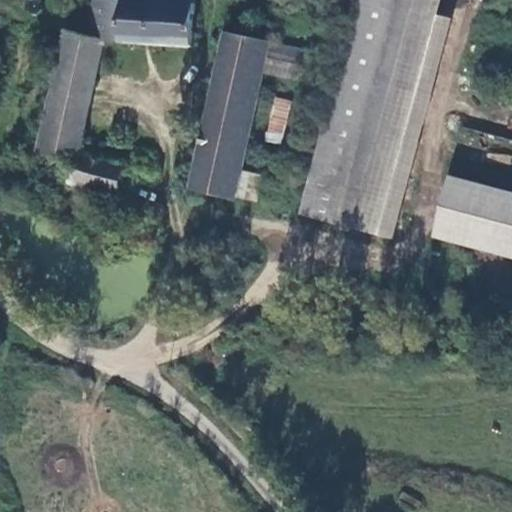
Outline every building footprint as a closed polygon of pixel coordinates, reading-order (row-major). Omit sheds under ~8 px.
[(51,0),(51,4),(52,6),(53,9),(56,11),(58,12),(61,12),(63,12),(65,11),(67,9),(69,6),(69,4),(69,2),(68,0),(51,0)] [(102,37),(119,38),(191,45),(194,0),(92,0),(91,23),(92,23),(90,35),(102,37)] [(251,0),(244,35),(271,41),(279,0),(251,0)] [(359,0),(329,115),(373,126),(349,224),(384,233),(443,0),(359,0)] [(90,35),(64,29),(37,152),(51,156),(47,175),(132,199),(140,170),(78,153),(102,37),(90,35)] [(294,77),(301,47),(271,41),(244,35),(227,31),(193,186),(236,196),(238,192),(243,169),(262,79),(264,71),(294,77)] [(263,139),(280,144),(292,101),(275,96),(263,139)] [(373,126),(329,115),(305,213),(349,224),(373,126)] [(265,175),(243,169),(238,192),(260,197),(265,175)] [(511,188),(454,174),(439,233),(511,251),(511,188)]
